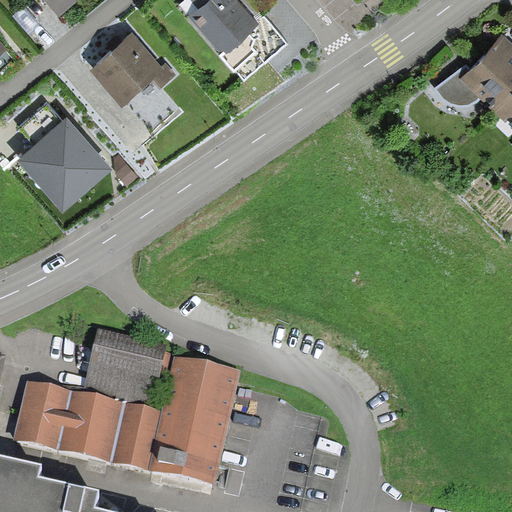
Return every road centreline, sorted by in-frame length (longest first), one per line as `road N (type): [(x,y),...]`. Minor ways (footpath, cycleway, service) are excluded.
road 1 (residential): [(358,511),(367,439),(340,392),(140,304),(90,248)]
road 2 (tertiary): [(90,248),(359,71)]
